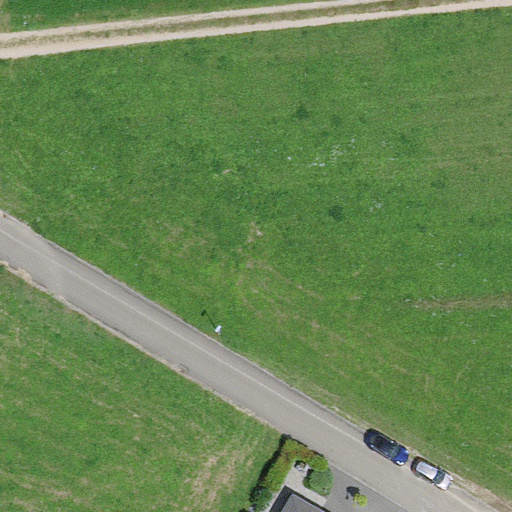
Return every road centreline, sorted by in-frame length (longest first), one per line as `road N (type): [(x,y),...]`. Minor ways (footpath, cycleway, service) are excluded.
road 1 (residential): [(452,511),(0,232)]
road 2 (track): [(426,0),(0,45)]
